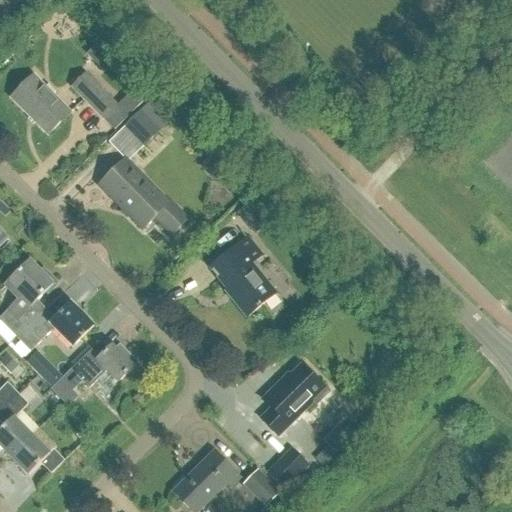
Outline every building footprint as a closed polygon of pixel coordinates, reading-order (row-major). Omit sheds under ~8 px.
[(107,95),(87,75),(72,90),(105,123),(127,102),(113,88),(107,95)] [(48,135),(70,113),(34,76),(11,98),(48,135)] [(126,130),(145,149),(170,124),(150,105),(126,130)] [(68,132),(76,141),(91,127),(83,119),(68,132)] [(189,223),(169,204),(125,160),(98,186),(143,231),(153,220),(173,239),(189,223)] [(249,204),(236,213),(245,224),(259,213),(250,203),(249,204)] [(248,239),(210,269),(228,291),(226,293),(247,319),(276,295),(252,266),(263,257),(248,239)] [(17,339),(45,311),(36,301),(52,285),(29,263),(7,284),(20,297),(7,310),(0,317),(0,322),(1,324),(17,339)] [(45,311),(17,339),(30,352),(40,342),(53,329),(72,348),(93,326),(71,305),(55,320),(45,311)] [(30,352),(17,339),(1,324),(0,325),(0,335),(25,360),(31,354),(30,352)] [(112,347),(100,359),(93,352),(73,372),(90,390),(107,373),(117,383),(137,364),(121,348),(117,352),(112,347)] [(8,357),(0,364),(0,366),(10,377),(18,369),(19,369),(8,357)] [(271,410),(261,420),(278,437),(312,403),(315,407),(328,394),(300,366),(289,378),(287,376),(262,400),(271,410)] [(74,392),(63,381),(53,391),(64,402),(74,392)] [(0,412),(18,395),(7,383),(0,390),(0,412)] [(0,448),(10,459),(39,430),(23,414),(30,406),(36,400),(28,391),(22,398),(18,395),(0,412),(0,423),(4,428),(0,431),(0,448)] [(39,430),(10,459),(28,478),(41,465),(51,475),(65,462),(55,452),(58,449),(39,430)] [(230,489),(240,478),(214,452),(173,493),(191,511),(200,511),(227,486),(230,489)] [(269,477),(284,493),(310,467),(295,452),(269,477)] [(267,510),(283,495),(260,472),(244,487),(267,510)]
